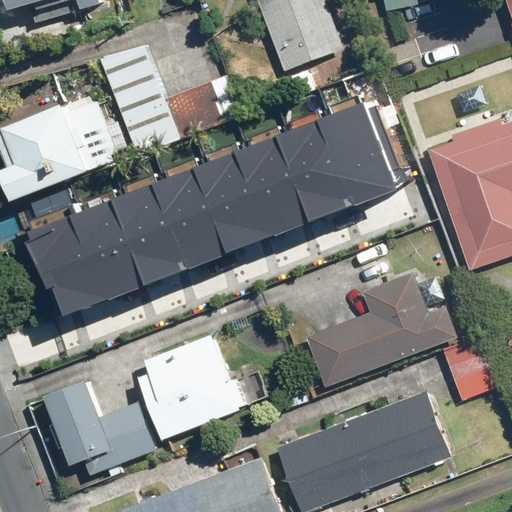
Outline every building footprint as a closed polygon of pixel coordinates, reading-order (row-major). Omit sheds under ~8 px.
[(106,0),(13,0),(17,10),(52,0),(84,0),(87,9),(107,3),(106,0)] [(261,0),(289,72),(348,49),(328,0),(261,0)] [(419,0),(385,0),(388,12),(421,6),(419,0)] [(511,0),(509,0),(511,8),(511,121),(505,124),(502,118),(454,134),(457,141),(430,149),(473,269),(511,255),(511,342),(511,344),(511,343),(511,0)] [(146,44),(105,59),(137,146),(154,140),(157,147),(257,110),(243,70),(166,98),(146,44)] [(97,92),(11,126),(25,161),(6,168),(19,202),(124,160),(97,92)] [(45,225),(77,308),(411,182),(379,99),(45,225)] [(373,312),(309,336),(328,387),(460,338),(448,305),(431,311),(416,271),(365,290),(373,312)] [(150,359),(155,371),(143,376),(167,438),(244,409),(216,334),(150,359)] [(482,334),(445,348),(464,400),(502,386),(482,334)] [(91,378),(48,394),(74,464),(90,458),(95,473),(162,448),(144,400),(105,415),(91,378)] [(429,388),(280,445),(305,511),(307,511),(455,455),(429,388)] [(285,511),(264,456),(123,510),(123,511),(285,511)]
